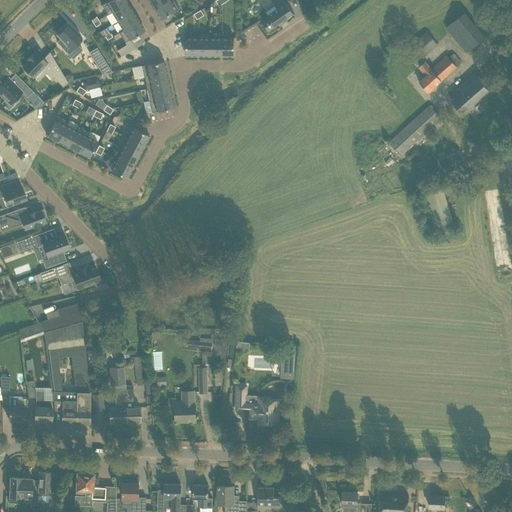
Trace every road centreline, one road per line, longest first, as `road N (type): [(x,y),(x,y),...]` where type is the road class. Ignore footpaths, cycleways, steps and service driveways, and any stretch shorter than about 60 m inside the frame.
road 1 (tertiary): [(302,459),(4,450)]
road 2 (residential): [(0,125),(129,189),(181,119),(188,73)]
road 3 (tertiary): [(511,469),(302,459)]
road 4 (unknown): [(502,23),(441,93),(459,141),(499,144),(509,155)]
road 5 (residential): [(0,139),(120,278)]
road 6 (residential): [(188,73),(248,61),(302,25)]
